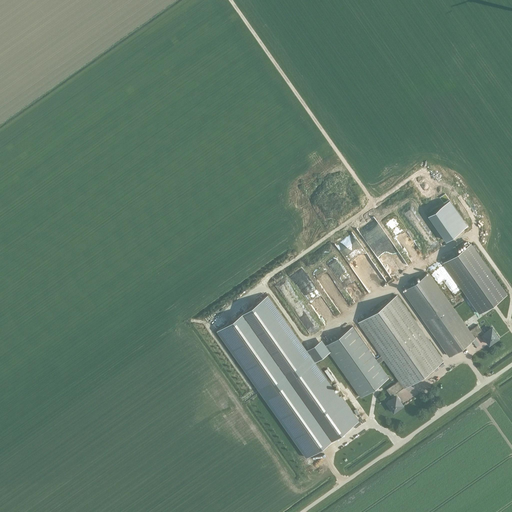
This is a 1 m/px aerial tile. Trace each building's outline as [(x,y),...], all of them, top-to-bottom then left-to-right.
[(449,200),(427,215),(445,240),(467,225),(449,200)] [(398,256),(381,232),(374,237),(390,261),(398,256)] [(443,263),(444,262),(480,312),(479,313),(482,311),(503,296),(504,296),(507,294),(507,293),(506,294),(470,244),(471,243),(468,245),(446,260),(443,262),(443,263)] [(404,261),(395,268),(398,272),(402,270),(399,267),(405,262),(404,261)] [(328,273),(317,279),(322,287),(324,286),(329,294),(333,291),(332,289),(336,287),(328,273)] [(403,290),(441,344),(449,356),(474,338),(469,331),(428,273),(403,290)] [(311,288),(304,292),(308,299),(304,295),(311,308),(313,306),(316,309),(318,313),(320,315),(319,316),(321,319),(322,320),(325,316),(326,316),(329,312),(328,310),(326,308),(325,307),(322,304),(318,296),(313,292),(311,288)] [(267,295),(268,295),(217,331),(218,330),(307,456),(306,457),(337,435),(338,436),(340,437),(342,436),(340,433),(343,431),(344,432),(351,427),(350,426),(358,420),(341,396),(340,397),(315,362),(315,361),(312,358),(310,355),(309,356),(267,295)] [(427,372),(430,369),(443,360),(431,344),(397,295),(358,322),(374,344),(381,354),(384,358),(399,380),(404,387),(404,388),(422,375),(425,373),(427,372)] [(334,316),(340,312),(334,303),(329,306),(334,316)] [(299,310),(294,312),(302,325),(311,320),(303,309),(300,311),(299,310)] [(485,338),(489,344),(498,338),(494,332),(495,331),(493,328),(492,329),(492,328),(484,334),(478,325),(469,331),(474,338),(480,333),(484,339),(485,338)] [(361,396),(387,378),(377,363),(384,358),(381,354),(374,359),(352,327),(351,327),(325,345),(326,346),(361,396)] [(327,369),(324,371),(332,381),(334,380),(327,369)] [(389,406),(393,411),(403,405),(399,399),(396,393),(404,387),(399,380),(386,389),(393,398),(387,402),(387,403),(386,403),(388,406),(389,406)]
